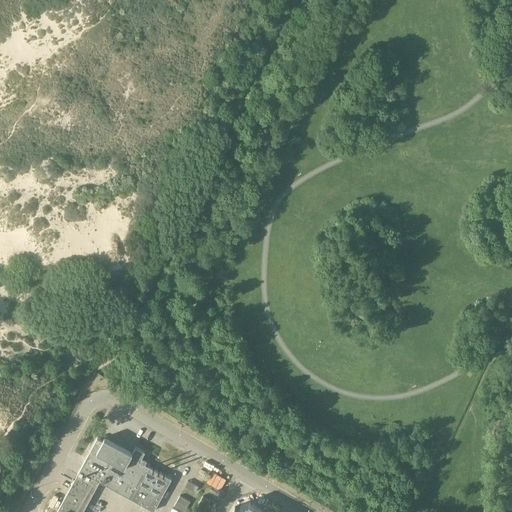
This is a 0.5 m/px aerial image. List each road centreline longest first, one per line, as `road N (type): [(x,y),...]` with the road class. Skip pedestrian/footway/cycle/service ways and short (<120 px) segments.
road 1 (residential): [(511,303),(491,347),(463,368),(407,394),(366,397),(321,382),(289,355),(272,329),(264,276),(269,221),(294,183),(359,148),(449,117),(485,91),(511,55)]
road 2 (track): [(409,510),(491,347)]
